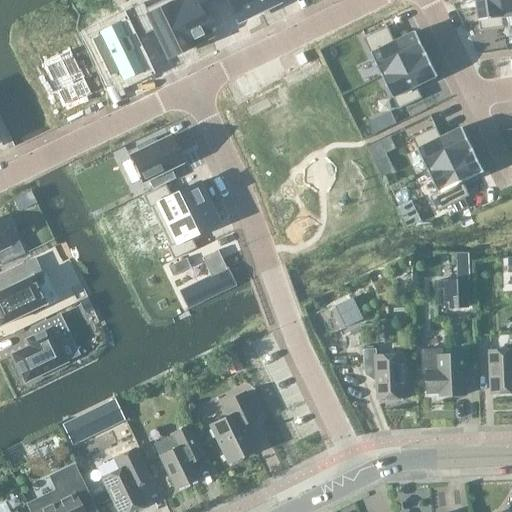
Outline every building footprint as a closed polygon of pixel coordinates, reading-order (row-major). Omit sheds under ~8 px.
[(142,3),(129,10),(142,36),(154,30),(167,58),(188,47),(165,0),(163,0),(145,9),(142,3)] [(165,0),(188,47),(189,47),(189,46),(210,36),(197,9),(208,4),(206,0),(165,0)] [(215,0),(215,1),(216,0),(229,0),(240,22),(259,13),(260,12),(254,0),(215,0)] [(254,0),(260,12),(262,12),(261,11),(280,2),(279,0),(254,0)] [(476,0),(481,31),(504,28),(502,19),(498,0),(476,0)] [(511,0),(498,0),(502,19),(511,17),(511,0)] [(100,36),(91,40),(109,77),(118,73),(122,81),(123,81),(123,80),(141,71),(141,72),(143,71),(119,23),(118,23),(118,25),(100,33),(100,32),(98,33),(100,36)] [(382,77),(427,55),(416,32),(395,43),(387,27),(364,39),(382,77)] [(337,43),(330,47),(335,57),(342,54),(337,43)] [(393,99),(398,110),(422,99),(416,88),(438,77),(427,55),(382,77),(393,99)] [(66,62),(41,74),(59,110),(84,98),(66,62)] [(417,150),(428,172),(473,150),(462,128),(441,138),(435,127),(412,139),(417,150)] [(139,152),(129,157),(141,182),(146,180),(152,190),(174,179),(169,169),(180,163),(168,138),(156,144),(153,139),(136,147),(139,152)] [(430,197),(437,212),(469,196),(463,184),(484,173),(473,150),(428,172),(438,193),(430,197)] [(164,185),(141,196),(148,209),(150,208),(159,227),(207,204),(206,203),(205,203),(196,184),(170,197),(164,185)] [(207,204),(159,227),(169,246),(166,247),(173,260),(195,249),(190,237),(216,225),(207,206),(207,205),(207,204)] [(0,229),(0,266),(24,254),(17,241),(8,245),(0,229)] [(233,286),(217,251),(201,259),(210,278),(188,288),(195,304),(233,286)] [(0,326),(28,313),(29,315),(42,309),(41,307),(43,306),(45,305),(44,303),(32,280),(41,275),(33,259),(0,275),(0,326)] [(185,259),(167,268),(171,277),(190,268),(185,259)] [(450,310),(469,309),(468,280),(435,282),(436,307),(449,307),(450,310)] [(348,304),(338,313),(347,322),(356,313),(348,304)] [(13,355),(11,355),(12,357),(23,381),(24,383),(26,382),(65,363),(55,342),(68,336),(58,316),(30,330),(33,337),(28,340),(26,340),(27,342),(29,347),(13,355)] [(509,351),(490,352),(492,394),(511,393),(511,339),(508,340),(509,351)] [(376,349),(364,350),(365,375),(377,374),(378,399),(406,398),(404,356),(377,357),(376,349)] [(442,357),(423,358),(424,374),(428,374),(429,394),(441,394),(441,397),(467,396),(465,361),(442,362),(442,357)] [(183,365),(167,377),(179,393),(195,381),(183,365)] [(257,418),(244,393),(222,404),(228,417),(209,426),(228,464),(255,451),(242,425),(257,418)] [(114,401),(63,426),(73,445),(124,421),(114,401)] [(170,435),(170,436),(153,445),(175,490),(198,479),(190,462),(203,457),(188,427),(170,435)] [(129,511),(145,505),(137,487),(149,481),(134,450),(121,456),(126,467),(101,479),(117,511),(129,511)] [(26,504),(29,511),(84,511),(70,483),(26,504)]
